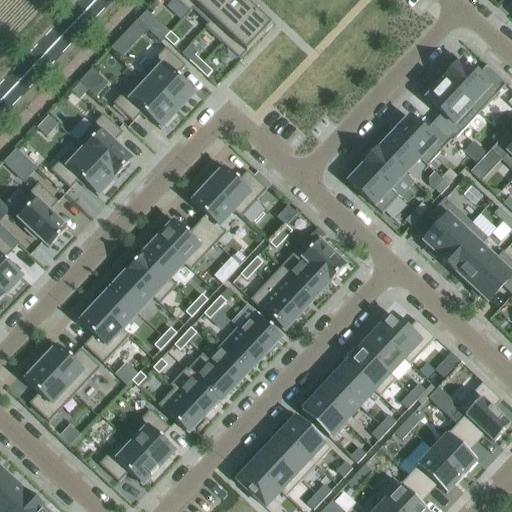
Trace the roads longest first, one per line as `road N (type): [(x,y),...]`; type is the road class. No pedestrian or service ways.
road 1 (residential): [(301,178),(246,127),(217,126),(0,359)]
road 2 (residential): [(393,265),(165,511)]
road 3 (residential): [(460,8),(301,178)]
road 4 (residential): [(393,265),(511,375)]
road 5 (tertiary): [(0,100),(95,0)]
road 6 (residential): [(98,511),(0,420)]
road 7 (residential): [(301,178),(393,265)]
